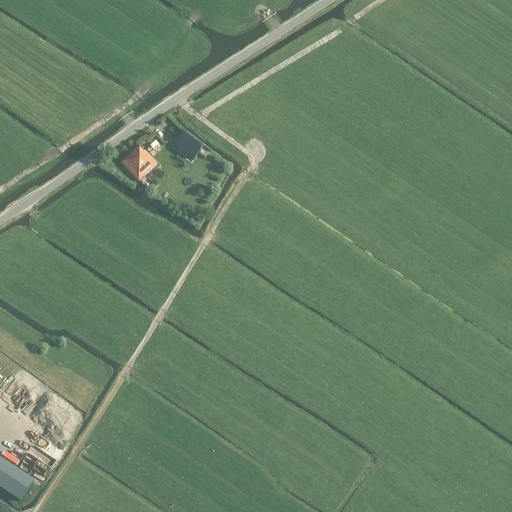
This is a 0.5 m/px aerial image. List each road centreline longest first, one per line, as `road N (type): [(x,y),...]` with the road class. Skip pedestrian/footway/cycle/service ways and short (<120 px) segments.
road 1 (track): [(36,511),(95,433),(257,163),(178,102)]
road 2 (tertiary): [(0,222),(332,0)]
road 3 (track): [(384,0),(198,118)]
road 4 (track): [(148,90),(0,194)]
